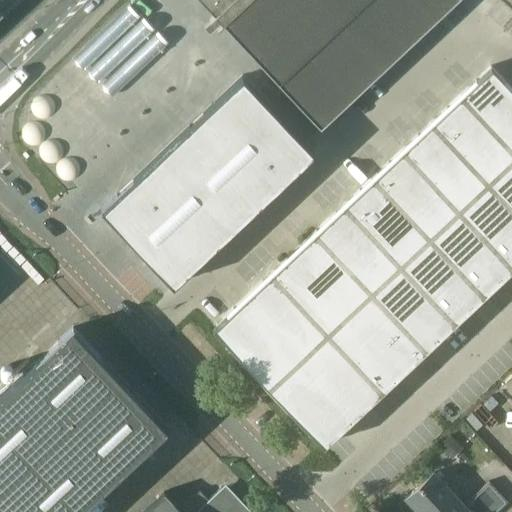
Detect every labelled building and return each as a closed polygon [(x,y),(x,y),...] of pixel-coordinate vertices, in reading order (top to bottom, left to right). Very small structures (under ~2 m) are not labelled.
[(0,0),(0,14),(15,0),(0,0)] [(199,0),(202,2),(201,3),(212,15),(207,21),(208,22),(214,17),(220,24),(214,29),(216,30),(221,25),(318,128),(454,0),(199,0)] [(511,90),(489,66),(212,327),(323,445),(511,266),(511,90)] [(203,109),(104,202),(174,277),(313,149),(303,140),(242,73),(203,109)] [(0,511),(69,511),(160,428),(68,330),(0,395),(0,511)] [(429,434),(441,423),(423,403),(411,415),(429,434)] [(461,506),(431,473),(404,498),(417,511),(491,511),(504,501),(487,482),(461,506)] [(242,511),(220,488),(208,500),(199,490),(179,508),(164,492),(141,511),(242,511)]
